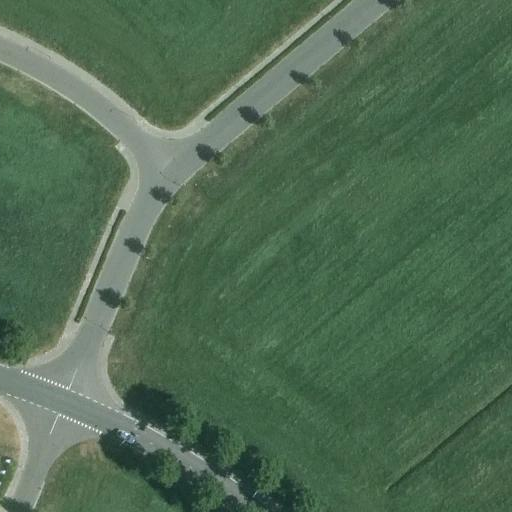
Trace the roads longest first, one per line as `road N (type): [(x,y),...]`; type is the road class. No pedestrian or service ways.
road 1 (residential): [(172,175),(376,0)]
road 2 (residential): [(63,404),(133,234),(172,175)]
road 3 (unclassified): [(250,511),(168,455),(63,404)]
road 4 (residential): [(0,49),(102,112),(172,175)]
